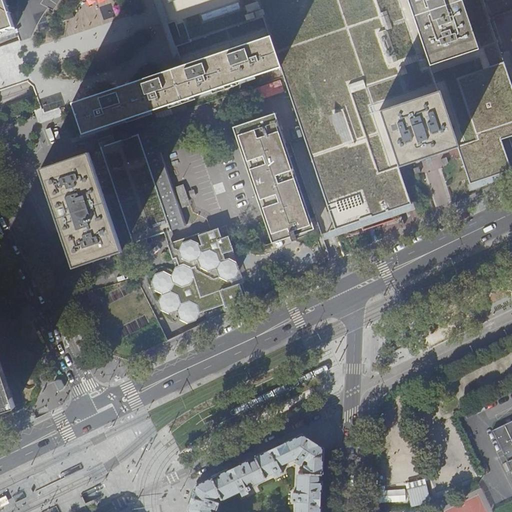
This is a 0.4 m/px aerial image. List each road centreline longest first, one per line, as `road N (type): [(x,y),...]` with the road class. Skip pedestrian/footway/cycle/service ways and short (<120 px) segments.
road 1 (primary): [(342,285),(91,405)]
road 2 (residential): [(352,390),(102,511)]
road 3 (primary): [(98,420),(348,300)]
road 4 (secondary): [(0,220),(91,405)]
road 5 (primary): [(511,204),(342,285)]
road 6 (primary): [(348,300),(511,221)]
road 7 (secondary): [(346,511),(352,390)]
